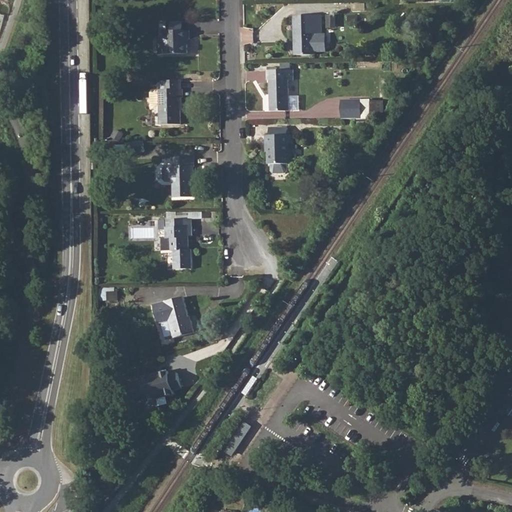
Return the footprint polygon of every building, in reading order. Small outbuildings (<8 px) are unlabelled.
[(320,14),(293,14),(293,41),(295,41),(295,54),(314,53),(314,32),(320,32),(320,14)] [(184,30),(172,30),(166,30),(166,36),(159,36),(156,39),(156,50),(159,53),(166,52),(186,52),(185,39),(188,39),(188,30),(184,30)] [(292,79),(292,70),(266,70),(267,80),(269,80),(270,110),(288,110),(288,79),(292,79)] [(167,89),(163,89),(159,89),(160,124),(182,123),(182,97),(185,97),(185,89),(181,89),(181,80),(167,81),(167,89)] [(360,100),(340,100),(341,119),(361,118),(360,100)] [(289,135),(268,135),(265,135),(265,144),(267,144),(267,164),(270,164),(270,171),(272,173),(283,173),(286,170),(286,163),(288,164),(288,144),(291,144),(291,135),(289,135)] [(143,142),(130,142),(130,152),(144,152),(143,142)] [(193,157),(172,157),(172,165),(164,166),(162,168),(162,180),(165,182),(172,182),(172,203),(191,202),(190,166),(193,166),(193,157)] [(191,219),(174,220),(164,220),(164,238),(158,238),(158,251),(172,251),(173,270),(190,269),(189,250),(187,250),(187,236),(191,237),(191,227),(191,219)] [(182,297),(152,305),(157,324),(168,321),(173,338),(193,332),(190,320),(189,320),(182,297)] [(175,394),(171,370),(133,377),(138,400),(175,394)] [(259,380),(255,378),(244,394),(248,396),(259,380)] [(238,437),(244,441),(253,425),(246,422),(238,437)]
